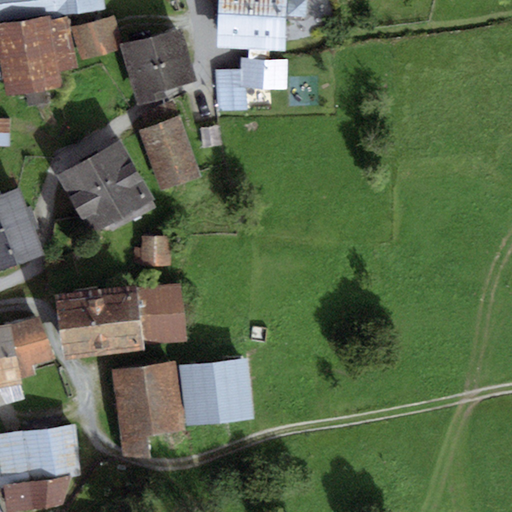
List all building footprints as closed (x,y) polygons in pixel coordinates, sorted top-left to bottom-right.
[(100,0),(0,0),(0,22),(1,26),(0,25),(0,44),(10,92),(59,84),(56,70),(75,66),(65,12),(102,7),(100,0)] [(291,0),(226,0),(224,50),(290,52),(291,0)] [(113,18),(76,29),(84,56),(121,45),(113,18)] [(178,33),(125,47),(140,104),(164,98),(162,87),(191,79),(178,33)] [(244,73),(218,73),(220,110),(245,109),(244,86),(284,88),(285,62),(244,61),(244,73)] [(183,121),(143,136),(164,192),(204,177),(183,121)] [(0,124),(0,152),(17,153),(18,125),(0,124)] [(128,147),(66,179),(96,239),(159,207),(128,147)] [(15,186),(0,191),(0,264),(41,247),(15,186)] [(174,237),(144,236),(142,268),(173,269),(174,237)] [(182,287),(139,293),(145,349),(188,345),(182,287)] [(139,293),(64,301),(71,357),(145,349),(139,293)] [(45,319),(14,327),(24,384),(42,377),(39,364),(59,360),(45,319)] [(14,327),(0,329),(0,388),(24,384),(14,327)] [(249,360),(186,367),(193,424),(255,418),(249,360)] [(178,364),(120,371),(128,438),(185,432),(178,364)] [(72,428),(0,437),(0,450),(9,509),(58,503),(66,476),(77,475),(72,428)]
